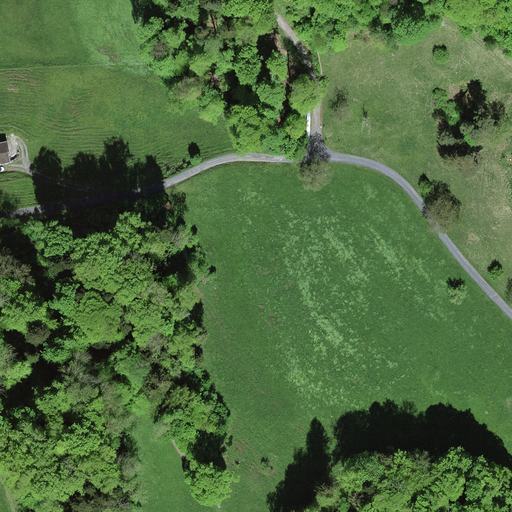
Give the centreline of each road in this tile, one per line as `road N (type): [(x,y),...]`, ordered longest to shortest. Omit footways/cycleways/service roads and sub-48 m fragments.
road 1 (track): [(316,154),(219,159),(156,187),(0,220)]
road 2 (track): [(316,154),(362,161),(409,188),(511,309)]
road 3 (track): [(166,418),(170,385),(160,368),(85,338),(0,280)]
road 4 (track): [(263,0),(309,67),(316,154)]
road 5 (track): [(129,194),(39,176),(22,166),(20,141),(0,138)]
